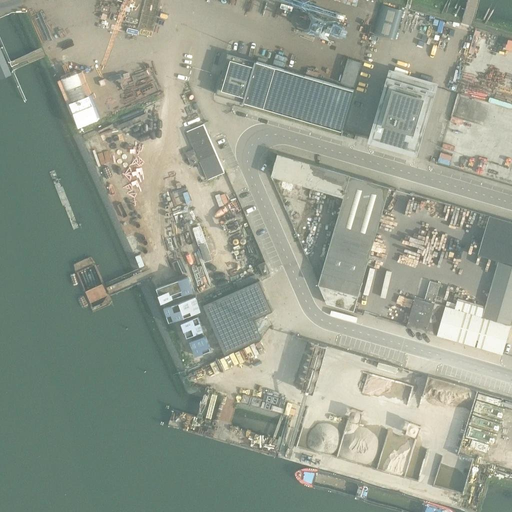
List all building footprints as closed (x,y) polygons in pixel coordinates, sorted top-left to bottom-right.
[(382,5),(373,34),(395,40),(403,11),(382,5)] [(216,93),(216,94),(235,100),(245,103),(342,131),(354,90),(257,62),(228,53),(228,55),(217,93),(216,93)] [(392,74),(373,140),(415,152),(420,132),(433,87),(434,86),(392,74)] [(209,180),(224,173),(204,125),(187,132),(188,133),(189,133),(196,149),(187,153),(192,165),(201,161),(209,180)] [(444,143),(439,162),(450,164),(455,146),(444,143)] [(272,176),(271,177),(283,180),(279,192),(284,190),(291,206),(301,209),(307,187),(344,198),(319,285),(325,298),(327,304),(354,312),(354,311),(390,187),(364,179),(351,176),(351,175),(278,154),(272,176)] [(499,261),(486,308),(483,317),(511,326),(511,321),(511,222),(490,216),(478,255),(499,261)] [(265,262),(258,265),(263,277),(266,276),(266,277),(270,276),(269,274),(270,274),(265,262)] [(255,271),(238,278),(242,287),(259,281),(255,271)] [(260,281),(204,305),(225,354),(263,338),(255,320),(273,312),(260,281)] [(416,298),(407,327),(426,332),(435,303),(440,284),(429,281),(424,300),(416,298)] [(446,307),(438,336),(502,355),(511,326),(483,317),(486,308),(458,300),(455,309),(446,307)] [(435,303),(426,332),(438,336),(446,307),(435,303)] [(211,329),(204,315),(187,324),(195,338),(211,329)] [(308,342),(299,380),(307,382),(312,360),(316,361),(318,349),(317,349),(318,345),(308,342)] [(223,400),(221,420),(231,421),(234,402),(223,400)]
